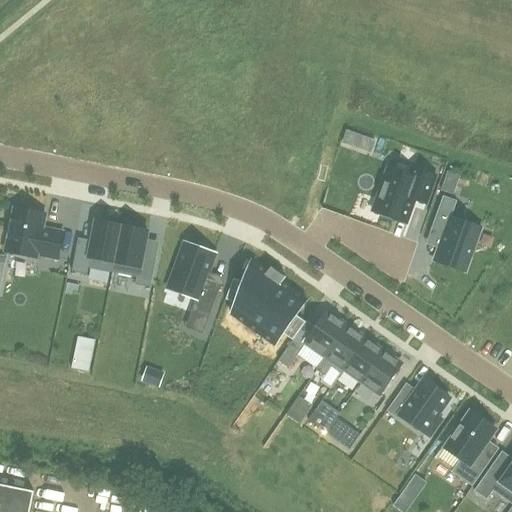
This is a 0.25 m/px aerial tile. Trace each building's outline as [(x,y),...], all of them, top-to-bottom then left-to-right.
[(370,151),(374,140),(347,131),(343,142),(370,151)] [(388,167),(372,212),(405,223),(414,199),(425,204),(435,175),(413,167),(410,175),(388,167)] [(444,180),(441,190),(453,194),(456,185),(444,180)] [(443,196),(431,229),(443,234),(438,249),(434,261),(465,272),(481,228),(451,217),(456,201),(443,196)] [(42,228),(44,214),(14,208),(5,252),(36,258),(36,254),(57,259),(63,232),(42,228)] [(112,273),(121,225),(115,224),(116,220),(102,218),(101,221),(96,220),(90,247),(76,244),(71,271),(86,274),(88,268),(112,273)] [(127,227),(121,225),(112,273),(136,277),(134,285),(149,288),(155,260),(141,257),(146,231),(141,229),(141,225),(128,223),(127,227)] [(214,254),(184,243),(167,289),(195,299),(191,312),(207,319),(221,283),(206,278),(214,254)] [(233,278),(225,300),(236,304),(232,315),(274,345),(282,333),(292,340),(305,321),(295,314),(306,299),(281,282),(285,277),(271,267),(267,272),(252,261),(244,282),(233,278)] [(327,312),(305,343),(325,357),(326,357),(347,326),(327,312)] [(325,357),(316,370),(324,376),(331,367),(341,374),(344,370),(343,370),(365,338),(347,326),(326,357),(325,357)] [(365,338),(343,370),(344,370),(361,382),(383,351),(365,338)] [(292,341),(278,361),(288,368),(302,348),(292,341)] [(383,351),(361,382),(379,395),(401,364),(383,351)] [(71,368),(88,371),(91,360),(74,356),(71,368)] [(164,373),(147,366),(141,380),(159,387),(164,373)] [(402,390),(390,407),(399,414),(398,416),(424,434),(425,433),(429,436),(441,419),(437,416),(450,398),(424,380),(411,397),(402,390)] [(315,410),(308,420),(318,427),(325,418),(315,410)] [(453,429),(443,442),(447,444),(444,448),(460,459),(451,472),(472,486),(490,460),(479,452),(487,440),(495,430),(470,412),(456,431),(453,429)] [(292,442),(288,440),(295,429),(282,420),(263,447),(280,459),(292,442)] [(348,429),(339,442),(350,450),(359,437),(348,429)] [(492,465),(473,491),(486,500),(492,491),(511,504),(511,460),(503,473),(492,465)]
